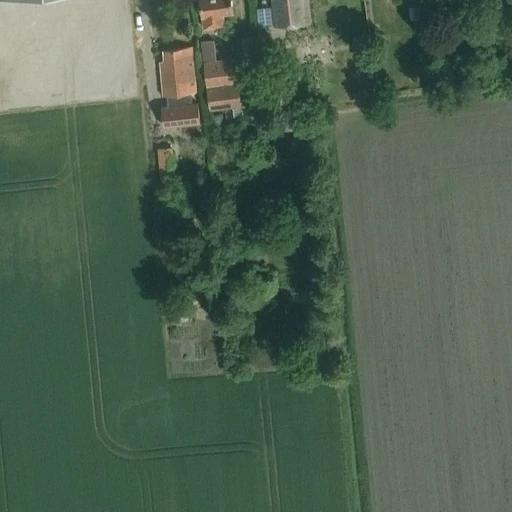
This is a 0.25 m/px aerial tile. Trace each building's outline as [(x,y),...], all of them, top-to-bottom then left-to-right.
[(223,13),(233,12),(231,0),(199,0),(202,16),(203,16),(204,27),(224,25),(223,13)] [(274,0),(277,26),(307,23),(304,0),(274,0)] [(353,38),(356,59),(371,57),(368,36),(353,38)] [(216,60),(214,40),(201,42),(210,111),(233,108),(235,122),(244,121),(236,57),(216,60)] [(194,46),(166,49),(167,60),(162,61),(166,95),(170,95),(171,105),(164,106),(167,126),(202,122),(200,102),(195,103),(194,92),(199,91),(194,46)] [(269,111),(295,109),(292,80),(267,82),(269,111)] [(175,178),(172,148),(158,150),(161,179),(175,178)]
